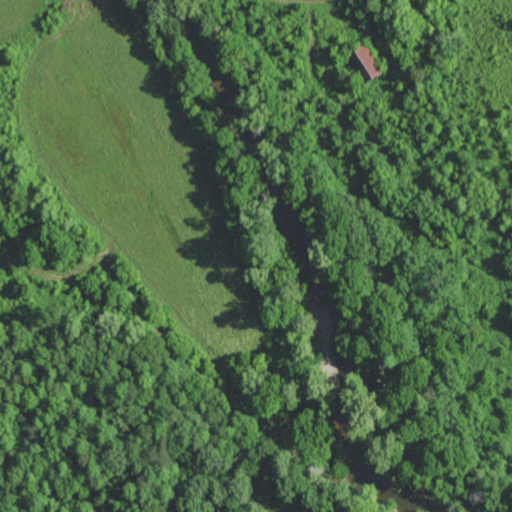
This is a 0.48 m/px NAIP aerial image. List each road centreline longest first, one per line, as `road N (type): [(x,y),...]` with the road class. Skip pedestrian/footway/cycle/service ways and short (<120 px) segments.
road 1 (residential): [(398,511),(302,466),(146,421),(0,428)]
road 2 (residential): [(511,70),(430,53),(318,0)]
